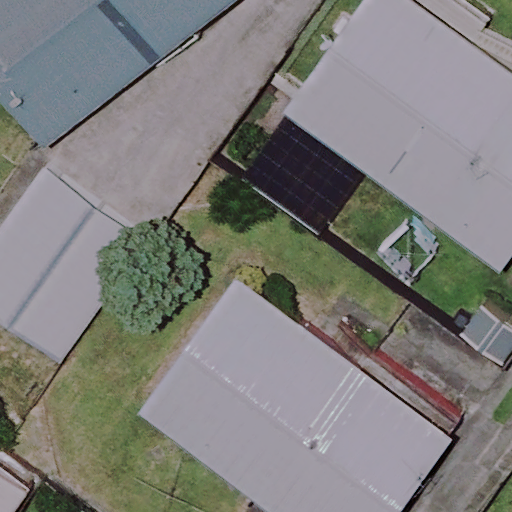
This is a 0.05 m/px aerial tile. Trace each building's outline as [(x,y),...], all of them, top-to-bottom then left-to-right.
[(223,0),(0,0),(0,78),(48,139),(223,0)] [(491,20),(463,0),(361,0),(290,102),(506,254),(511,246),(511,53),(482,33),(491,20)] [(152,235),(49,158),(0,223),(0,311),(61,357),(152,235)] [(395,511),(459,426),(243,268),(146,401),(298,511),(395,511)] [(0,511),(10,511),(34,479),(0,454),(0,511)]
